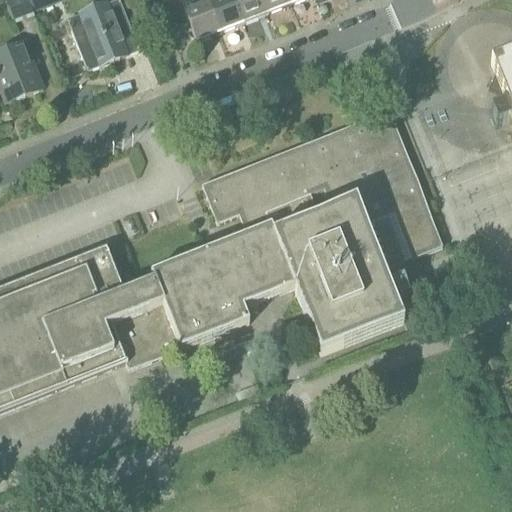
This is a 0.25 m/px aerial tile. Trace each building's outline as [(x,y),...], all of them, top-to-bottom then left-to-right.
[(5,3),(13,22),(15,27),(35,20),(33,16),(34,15),(27,0),(10,0),(5,2),(5,3)] [(44,11),(40,0),(27,0),(34,15),(44,11)] [(221,36),(221,35),(235,30),(236,32),(245,28),(245,26),(244,27),(233,0),(206,0),(209,5),(221,36)] [(233,0),(244,27),(245,26),(259,21),(259,22),(269,19),(268,17),(260,0),(233,0)] [(260,0),(268,17),(282,12),(283,13),(292,9),(292,8),(291,8),(287,0),(260,0)] [(287,0),(291,8),(292,8),(306,2),(306,4),(316,0),(315,0),(287,0)] [(119,3),(67,23),(87,76),(139,56),(119,3)] [(184,15),(196,45),(212,39),(212,41),(222,37),(221,35),(221,36),(209,5),(184,15)] [(24,47),(0,56),(0,93),(6,108),(43,94),(24,47)] [(511,125),(511,58),(491,67),(495,79),(490,92),(503,98),(507,109),(490,115),(497,131),(511,125)] [(403,328),(382,275),(410,264),(411,264),(442,252),(389,116),(202,189),(217,228),(240,219),(248,240),(150,278),(153,286),(124,297),(107,252),(0,294),(0,418),(125,369),(128,376),(248,328),(237,298),(287,278),(320,360),(403,328)]
